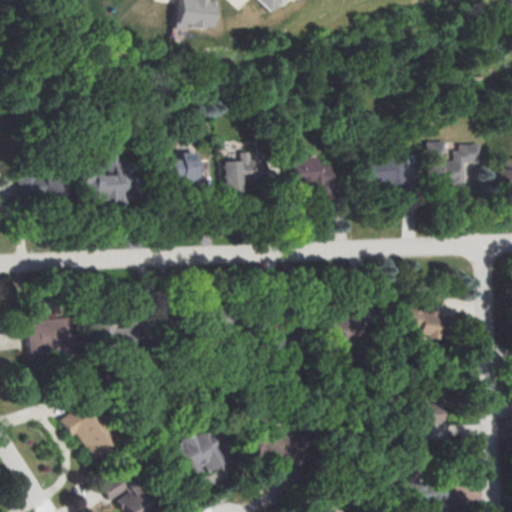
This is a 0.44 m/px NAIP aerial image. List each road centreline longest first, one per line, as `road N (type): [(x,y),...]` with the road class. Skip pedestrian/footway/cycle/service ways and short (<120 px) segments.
road 1 (residential): [(0,262),(511,243)]
road 2 (residential): [(483,245),(493,511)]
